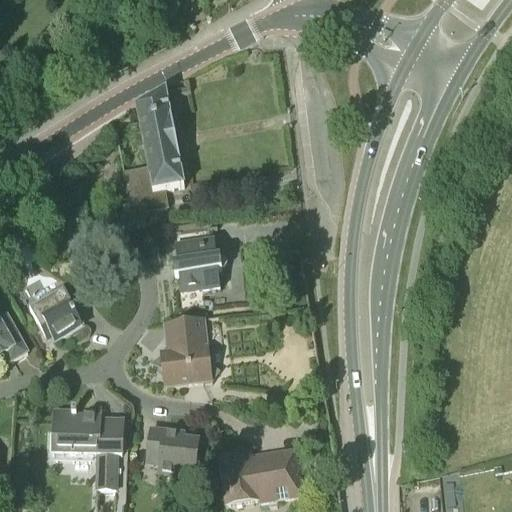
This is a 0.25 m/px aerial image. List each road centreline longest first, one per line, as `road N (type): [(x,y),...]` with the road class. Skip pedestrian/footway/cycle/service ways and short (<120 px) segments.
road 1 (secondary): [(404,69),(367,162),(351,255),(355,401),(373,481)]
road 2 (secondary): [(373,481),(397,231),(455,81)]
road 3 (tertiary): [(34,152),(242,34),(301,14)]
road 4 (residential): [(105,370),(133,333),(146,281),(121,250),(73,240),(34,152)]
road 5 (residential): [(301,14),(332,189)]
road 6 (unclassified): [(214,412),(133,400),(105,370)]
